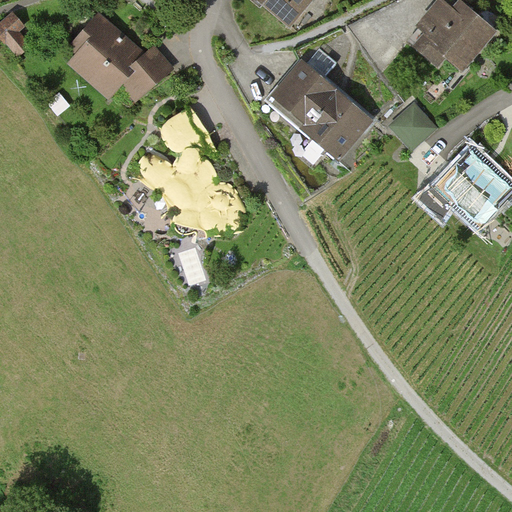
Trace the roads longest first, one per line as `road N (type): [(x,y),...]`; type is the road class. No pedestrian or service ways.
road 1 (track): [(511,496),(411,400),(312,256)]
road 2 (residential): [(213,0),(202,41),(207,69),(312,256)]
